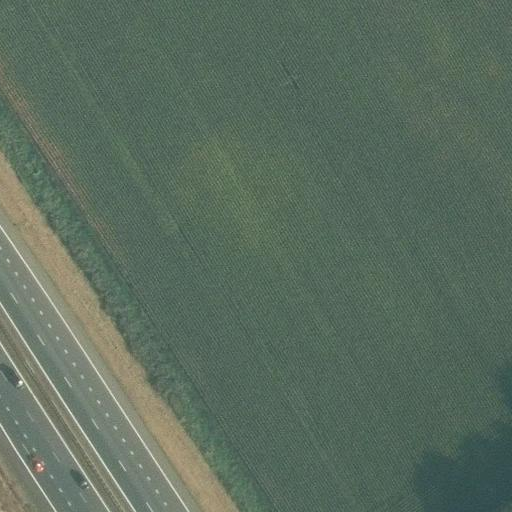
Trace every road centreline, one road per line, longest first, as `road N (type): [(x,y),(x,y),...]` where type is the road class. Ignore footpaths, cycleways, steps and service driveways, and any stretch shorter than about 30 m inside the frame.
road 1 (motorway): [(151,511),(0,277)]
road 2 (motorway): [(0,368),(92,511)]
